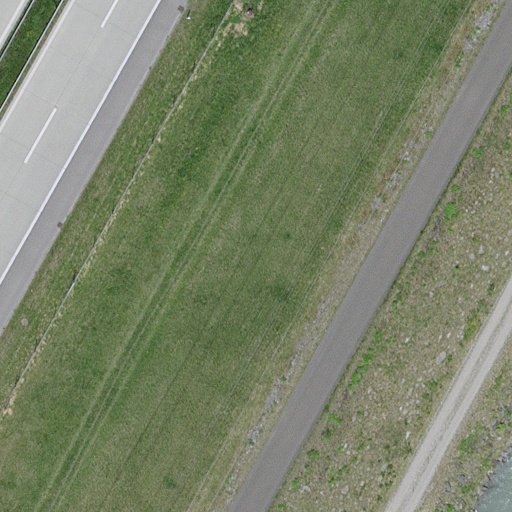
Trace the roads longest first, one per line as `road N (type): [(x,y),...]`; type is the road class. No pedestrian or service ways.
road 1 (track): [(511,37),(252,511)]
road 2 (motorway): [(0,198),(111,0)]
road 3 (track): [(511,330),(411,511)]
